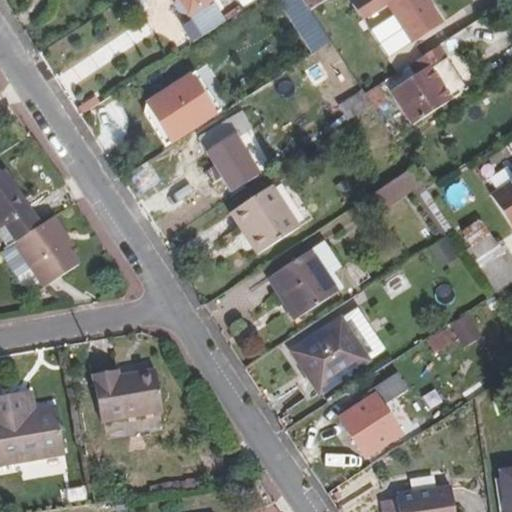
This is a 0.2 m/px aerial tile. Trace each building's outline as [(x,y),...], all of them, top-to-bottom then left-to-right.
[(179,0),(203,37),(223,23),(210,3),(212,0),(179,0)] [(302,0),(310,11),(327,0),(302,0)] [(467,91),(447,59),(439,47),(387,80),(394,90),(390,93),(413,127),(467,91)] [(209,65),(203,70),(211,83),(167,111),(159,100),(155,103),(163,117),(172,113),(177,122),(187,115),(192,123),(211,110),(201,95),(221,81),(209,65)] [(211,83),(203,70),(202,68),(157,97),(159,100),(167,111),(211,83)] [(383,102),(374,89),(365,95),(374,109),(383,102)] [(228,137),(220,124),(197,139),(214,164),(204,171),(212,183),(222,177),(230,191),(254,175),(243,157),(233,164),(220,144),(228,137)] [(423,185),(414,169),(371,197),(381,212),(423,185)] [(0,241),(6,250),(11,246),(42,226),(5,172),(0,176),(0,241)] [(511,180),(489,195),(511,230),(511,180)] [(278,216),(288,211),(272,186),(230,214),(257,256),(290,234),(278,216)] [(278,216),(290,234),(299,228),(288,211),(278,216)] [(0,262),(13,282),(28,271),(42,291),(77,269),(67,252),(56,236),(61,233),(51,219),(42,226),(11,246),(6,250),(0,254),(0,262)] [(462,232),(471,245),(488,234),(480,220),(462,232)] [(71,249),(61,233),(56,236),(67,252),(71,249)] [(445,239),(428,250),(441,270),(458,259),(445,239)] [(492,247),(472,259),(495,294),(501,290),(487,267),(500,259),(492,247)] [(340,294),(312,252),(275,276),(303,318),(340,294)] [(494,298),(487,302),(494,312),(501,308),(494,298)] [(359,307),(292,349),(318,392),(385,350),(359,307)] [(428,341),(435,352),(456,340),(448,329),(428,341)] [(117,373),(92,378),(101,425),(161,414),(153,373),(118,380),(117,373)] [(371,396),(339,417),(364,457),(401,433),(382,405),(406,389),(396,373),(367,391),(371,396)] [(31,393),(20,395),(23,414),(35,412),(31,393)] [(23,414),(20,395),(0,398),(0,467),(66,455),(57,409),(35,412),(23,414)] [(511,511),(511,470),(502,472),(506,511),(511,511)] [(451,511),(448,489),(393,496),(394,500),(395,511),(451,511)] [(380,511),(395,511),(394,500),(379,502),(380,511)]
